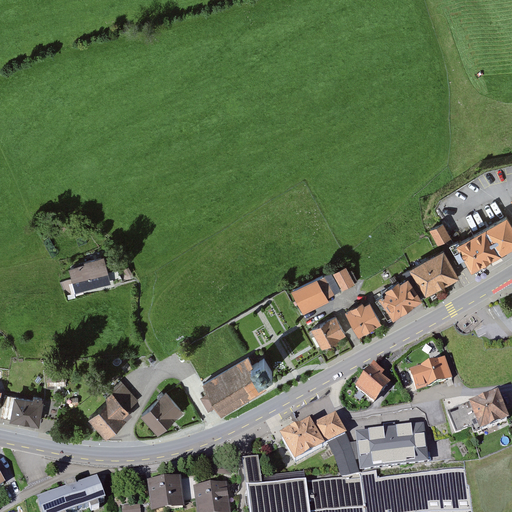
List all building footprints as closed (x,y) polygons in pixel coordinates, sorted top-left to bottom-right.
[(511,228),(507,220),(460,246),(459,243),(449,248),(459,265),(461,264),(463,269),(468,266),(472,273),(511,251),(511,228)] [(443,225),(431,232),(438,247),(451,240),(443,225)] [(443,253),(410,271),(425,299),(459,280),(443,253)] [(85,267),(69,272),(75,296),(111,286),(104,259),(84,264),(85,267)] [(346,268),(334,275),(343,291),(355,285),(354,283),(357,282),(352,271),(349,273),(346,268)] [(386,296),(376,303),(388,322),(423,303),(421,300),(425,299),(410,271),(402,275),(406,282),(400,287),(398,284),(385,292),(386,296)] [(331,274),(293,294),(304,313),(342,294),(331,274)] [(362,305),(345,314),(359,340),(382,327),(370,305),(364,308),(362,305)] [(336,318),(311,331),(322,352),(347,339),(336,318)] [(255,357),(207,386),(223,413),(273,384),(268,378),(278,372),(270,358),(259,365),(255,357)] [(445,357),(411,367),(416,386),(450,377),(445,357)] [(374,361),(356,384),(375,399),(390,380),(381,374),(385,369),(374,361)] [(46,370),(46,383),(67,382),(66,369),(46,370)] [(104,402),(107,404),(88,422),(107,441),(132,417),(127,412),(139,401),(121,381),(108,392),(111,396),(104,402)] [(499,389),(469,400),(470,402),(448,410),(456,430),(472,424),(474,429),(509,415),(499,389)] [(185,413),(168,394),(166,395),(163,392),(157,397),(159,400),(141,416),(159,436),(185,413)] [(43,404),(41,419),(57,421),(60,399),(44,396),(43,404)] [(11,420),(15,399),(5,397),(1,418),(11,420)] [(32,402),(15,399),(11,420),(10,424),(39,429),(41,419),(43,404),(42,404),(43,402),(32,400),(32,402)] [(347,431),(336,410),(313,422),(310,417),(281,432),(295,458),(327,442),(345,432),(347,431)] [(430,460),(424,421),(396,425),(395,422),(383,424),(383,427),(355,431),(356,442),(359,459),(360,470),(430,460)] [(258,455),(244,457),(249,511),(471,511),(466,471),(378,478),(376,470),(360,473),(355,460),(359,459),(356,442),(350,442),(345,432),(327,442),(334,455),(341,478),(306,482),(304,471),(261,475),(258,455)] [(214,464),(213,473),(231,475),(232,466),(214,464)] [(194,473),(180,475),(184,501),(198,499),(196,486),(194,473)] [(184,501),(180,475),(148,479),(152,510),(184,506),(184,501)] [(106,500),(98,479),(78,487),(75,481),(65,485),(67,490),(39,501),(43,511),(73,511),(90,506),(92,511),(100,508),(98,503),(106,500)] [(226,511),(229,511),(226,482),(196,486),(198,499),(198,511),(226,511)]
